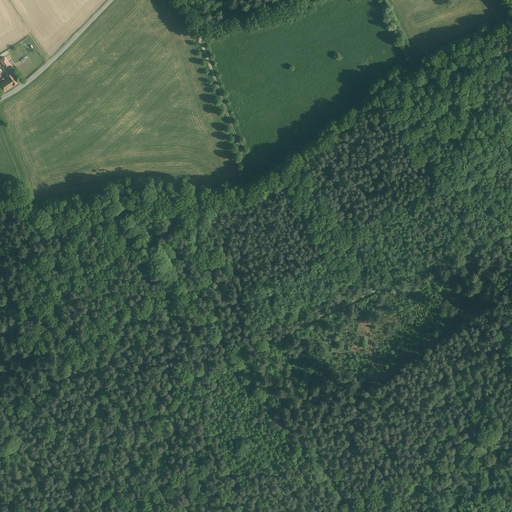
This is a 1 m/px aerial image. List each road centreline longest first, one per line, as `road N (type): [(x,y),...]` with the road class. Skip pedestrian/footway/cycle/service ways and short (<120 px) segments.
road 1 (track): [(511,223),(156,393)]
road 2 (track): [(113,192),(331,477),(355,482)]
road 3 (track): [(202,191),(179,327),(152,403),(95,511)]
road 4 (track): [(249,176),(306,148),(424,57),(511,17)]
road 5 (track): [(511,474),(434,500),(355,482),(298,511)]
road 6 (track): [(29,199),(202,191),(249,176)]
road 7 (unknown): [(249,176),(197,29),(246,0)]
road 8 (residential): [(114,0),(0,99)]
road 9 (track): [(202,37),(249,176)]
